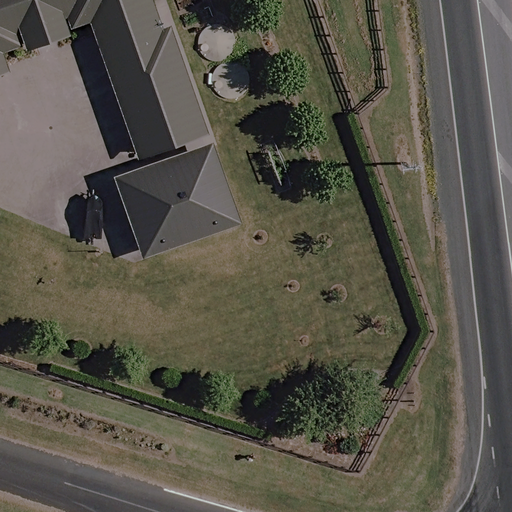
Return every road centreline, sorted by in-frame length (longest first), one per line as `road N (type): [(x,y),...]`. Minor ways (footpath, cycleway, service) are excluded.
road 1 (trunk): [(490,0),(511,230)]
road 2 (unclassified): [(0,457),(171,511)]
